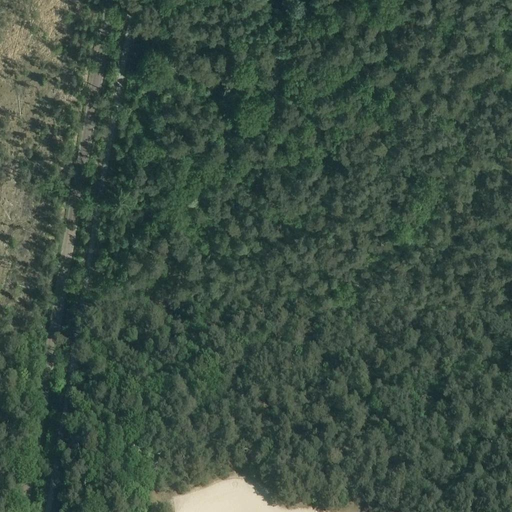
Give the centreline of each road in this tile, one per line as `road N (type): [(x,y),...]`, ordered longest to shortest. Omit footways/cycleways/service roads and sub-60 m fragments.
road 1 (tertiary): [(17,511),(110,0)]
road 2 (track): [(309,327),(363,279),(436,191),(477,97),(511,43)]
road 3 (track): [(444,511),(430,466),(352,394),(309,327)]
